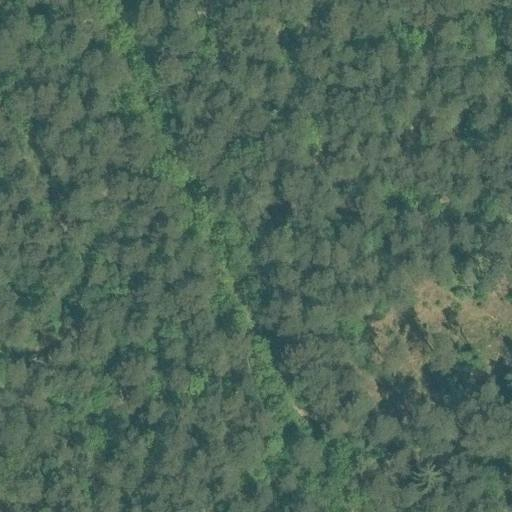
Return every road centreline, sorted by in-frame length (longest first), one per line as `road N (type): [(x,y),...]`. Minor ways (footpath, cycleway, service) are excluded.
road 1 (track): [(265,350),(124,74)]
road 2 (track): [(351,511),(265,350)]
